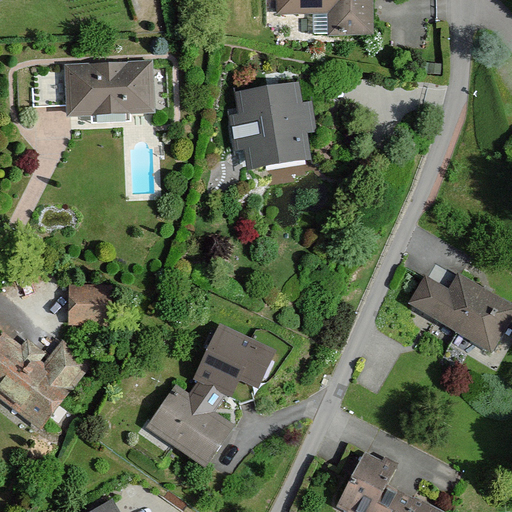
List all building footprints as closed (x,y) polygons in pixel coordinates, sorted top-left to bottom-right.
[(368,0),(280,0),(281,13),(334,13),(334,35),(368,36),(368,0)] [(86,65),(86,70),(67,70),(69,116),(149,112),(146,66),(126,67),(126,63),(112,64),(113,67),(100,68),(99,65),(86,65)] [(293,111),(290,93),(241,101),(244,120),(233,122),(236,147),(248,145),(251,163),(301,155),(297,129),(310,128),(307,109),(293,111)] [(511,310),(458,279),(449,295),(439,289),(425,313),(488,350),(511,310)] [(105,291),(71,290),(71,321),(104,322),(105,291)] [(18,353),(1,341),(0,341),(0,396),(38,425),(84,366),(60,348),(43,371),(33,363),(39,355),(25,345),(18,353)] [(228,430),(173,392),(153,422),(169,433),(166,439),(204,465),(228,430)] [(391,471),(363,457),(338,505),(351,511),(388,511),(397,497),(382,489),(391,471)] [(411,504),(397,497),(388,511),(433,511),(412,501),(411,504)] [(114,511),(109,503),(94,511),(114,511)]
